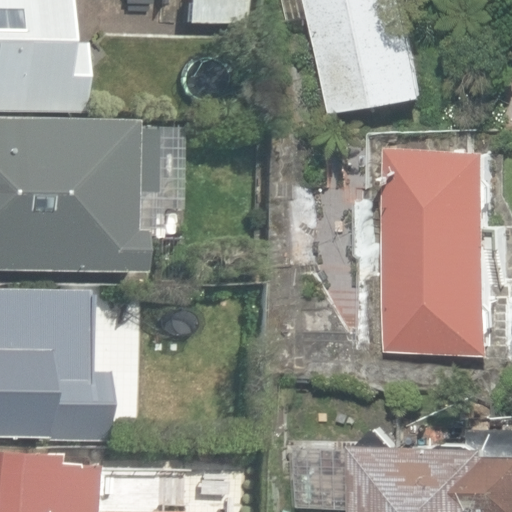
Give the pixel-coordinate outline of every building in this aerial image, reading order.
[(0,0),(0,105),(76,106),(76,49),(52,50),(51,0),(0,0)] [(398,0),(315,0),(333,116),(414,104),(398,0)] [(0,277),(129,280),(130,235),(108,235),(110,127),(0,124),(0,277)] [(491,155),(394,154),(389,355),(484,356),(491,155)] [(94,296),(0,294),(0,450),(92,451),(94,296)] [(79,511),(81,470),(0,467),(0,511),(79,511)]
